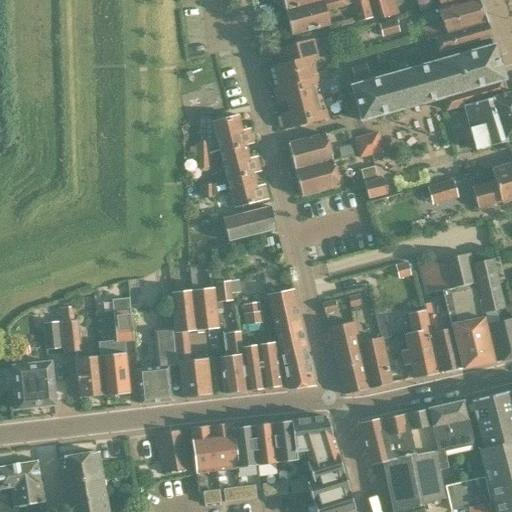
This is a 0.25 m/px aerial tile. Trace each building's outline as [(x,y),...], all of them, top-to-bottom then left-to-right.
[(284,11),(323,0),(281,0),(284,10),(284,11)] [(344,0),(324,0),(284,11),(290,35),(329,25),(326,10),(346,5),(344,0)] [(352,0),(359,22),(373,18),(368,0),(352,0)] [(385,0),(378,0),(373,1),(378,20),(390,17),(385,0)] [(442,23),(432,26),(436,38),(487,24),(478,0),(468,0),(437,8),(442,23)] [(395,20),(378,25),(382,37),(399,33),(395,20)] [(436,38),(432,26),(422,29),(426,42),(434,39),(438,53),(492,38),(487,24),(436,38)] [(273,88),(316,77),(311,57),(317,56),(312,40),(277,49),(281,64),(273,66),(275,74),(270,76),(273,88)] [(446,111),(463,106),(508,93),(504,80),(505,80),(495,45),(350,86),(360,121),(442,98),(446,111)] [(369,75),(366,64),(351,68),(354,79),(369,75)] [(322,97),(316,77),(273,88),(277,104),(282,102),(284,107),(322,97)] [(511,92),(508,93),(463,106),(475,151),(511,140),(511,92)] [(327,119),(322,97),(284,107),(285,113),(280,114),(284,130),(327,119)] [(212,122),(219,151),(244,145),(245,145),(252,143),(249,129),(241,131),(237,116),(212,122)] [(378,133),(366,136),(370,155),(382,152),(378,133)] [(294,170),(332,160),(325,134),(287,144),(294,170)] [(366,136),(354,140),(359,158),(370,155),(366,136)] [(198,142),(199,155),(207,155),(207,142),(198,142)] [(248,159),(245,145),(244,145),(219,151),(227,179),(252,173),(260,171),(256,157),(248,159)] [(207,155),(199,155),(199,168),(208,168),(207,155)] [(339,186),(332,160),(294,170),(301,196),(339,186)] [(477,208),(511,198),(511,163),(491,170),(494,182),(471,188),(477,208)] [(252,173),(227,179),(212,185),(212,195),(230,191),(234,207),(267,199),(263,185),(256,187),(252,173)] [(368,199),(387,194),(383,178),(363,183),(368,199)] [(204,198),(212,198),(212,195),(212,185),(203,185),(204,198)] [(270,206),(223,218),(228,242),(276,230),(270,206)] [(441,261),(419,267),(426,294),(441,291),(475,283),(471,264),(469,253),(441,259),(441,261)] [(498,258),(471,264),(475,283),(480,302),(483,313),(503,308),(497,281),(503,279),(498,258)] [(410,276),(407,263),(395,266),(398,279),(410,276)] [(232,301),(230,282),(215,283),(217,302),(232,301)] [(475,283),(441,291),(451,329),(461,370),(494,363),(479,303),(480,302),(475,283)] [(213,289),(171,294),(175,332),(184,331),(193,330),(193,333),(199,332),(198,330),(217,327),(213,289)] [(288,389),(313,385),(292,291),(268,296),(288,389)] [(361,305),(358,295),(348,297),(350,307),(361,305)] [(336,311),(333,301),(323,303),(325,313),(336,311)] [(432,302),(424,304),(427,316),(435,314),(432,302)] [(503,308),(483,313),(495,363),(511,359),(511,315),(510,309),(510,307),(503,308)] [(71,308),(58,309),(59,323),(63,348),(63,354),(80,352),(76,320),(73,320),(71,308)] [(124,341),(133,340),(130,310),(112,312),(116,342),(124,341)] [(414,379),(438,374),(424,310),(408,314),(412,332),(404,334),(408,350),(401,351),(404,366),(411,364),(414,379)] [(261,312),(243,315),(245,325),(262,322),(261,312)] [(435,314),(427,316),(440,374),(461,370),(451,329),(438,331),(435,314)] [(353,322),(328,328),(344,395),(369,389),(358,342),(353,322)] [(59,323),(42,324),(45,350),(63,348),(59,323)] [(168,367),(177,366),(173,328),(154,330),(157,367),(136,369),(140,404),(172,401),(168,367)] [(175,332),(178,361),(189,360),(186,335),(184,336),(184,331),(175,332)] [(224,394),(247,391),(241,348),(239,332),(224,334),(227,357),(219,357),(224,394)] [(381,338),(358,342),(369,389),(391,384),(381,338)] [(116,342),(98,344),(100,356),(104,395),(103,395),(103,397),(129,394),(124,341),(116,342)] [(273,344),(241,348),(247,391),(280,386),(273,344)] [(104,395),(100,356),(75,359),(79,398),(103,395),(104,395)] [(178,362),(183,399),(210,395),(206,358),(189,360),(178,362)] [(33,407),(54,405),(50,363),(12,367),(13,371),(9,371),(3,375),(4,384),(10,386),(14,386),(16,409),(18,409),(22,412),(29,411),(33,407)] [(494,511),(508,511),(511,511),(511,403),(509,391),(471,401),(484,450),(479,451),(494,511)] [(473,444),(463,401),(409,413),(419,456),(443,451),(473,444)] [(419,456),(409,413),(359,424),(370,464),(383,461),(393,511),(399,511),(443,498),(438,469),(446,467),(443,451),(419,456)] [(325,417),(291,421),(295,452),(305,451),(308,462),(304,463),(310,481),(306,482),(309,492),(312,502),(315,511),(342,511),(354,508),(325,417)] [(291,421),(271,424),(276,463),(296,461),(295,452),(291,421)] [(231,424),(211,426),(216,471),(236,468),(231,429),(232,429),(231,424)] [(271,424),(251,426),(256,466),(276,463),(271,424)] [(211,426),(190,429),(196,473),(216,471),(211,426)] [(232,429),(231,429),(236,468),(256,466),(251,426),(232,429)] [(161,474),(186,470),(179,430),(155,435),(161,474)] [(67,501),(103,494),(96,452),(59,458),(67,501)] [(14,507),(43,502),(36,461),(0,467),(0,489),(11,488),(14,507)] [(468,511),(491,511),(484,477),(445,486),(450,511),(467,507),(468,511)] [(305,480),(297,481),(299,493),(309,492),(306,482),(305,480)] [(297,481),(290,482),(291,494),(299,493),(297,481)] [(285,482),(278,483),(279,495),(287,494),(285,482)] [(278,483),(271,484),(272,496),(279,495),(278,483)] [(270,484),(263,485),(264,497),(272,496),(270,484)] [(254,486),(247,487),(248,499),(256,498),(254,486)] [(247,487),(239,488),(240,500),(248,499),(247,487)] [(239,488),(231,489),(233,501),(240,500),(239,488)] [(231,489),(224,490),(225,502),(233,501),(231,489)] [(211,491),(204,492),(205,505),(213,504),(211,491)] [(219,491),(211,491),(213,504),(220,503),(219,491)] [(106,511),(103,494),(67,501),(68,511),(106,511)]
